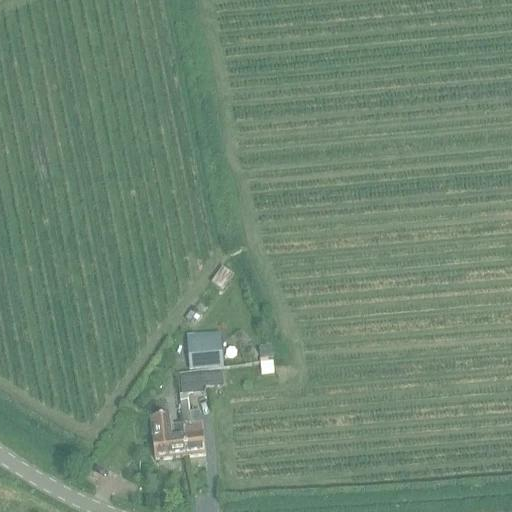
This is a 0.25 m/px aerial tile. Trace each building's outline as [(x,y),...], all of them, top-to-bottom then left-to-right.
[(220,274),(212,285),(224,293),(232,282),(220,274)] [(220,335),(190,337),(192,371),(222,368),(220,335)] [(274,373),(273,364),(271,348),(258,350),(260,375),(274,373)] [(180,378),(181,397),(203,396),(203,388),(223,386),(223,375),(180,378)] [(183,426),(187,458),(205,456),(202,424),(201,424),(199,413),(189,415),(188,402),(180,403),(183,426)] [(187,458),(183,426),(172,427),(171,417),(150,420),(152,440),(155,461),(187,458)]
